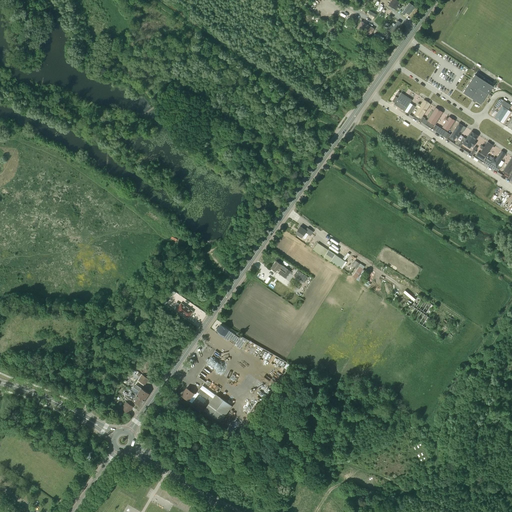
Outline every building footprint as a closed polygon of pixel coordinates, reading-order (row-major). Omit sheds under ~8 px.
[(398,5),(400,2),(395,0),(391,0),(388,5),(395,9),(397,7),(399,8),(400,7),(398,5)] [(414,8),(413,7),(408,3),(401,14),(406,17),(407,18),(414,8)] [(370,35),(374,28),(366,24),(366,22),(364,21),(363,22),(360,21),(357,28),(370,35)] [(480,104),(481,105),(494,85),(494,84),(476,72),(476,73),(474,76),(467,87),(465,89),(463,93),(473,99),(476,101),(480,104)] [(410,103),(399,96),(394,104),(405,111),(410,103)] [(501,104),(503,100),(501,99),(498,100),(494,106),(498,109),(501,104)] [(508,110),(502,106),(494,118),(503,124),(510,113),(507,111),(508,110)] [(442,113),(435,108),(428,121),(434,125),(442,113)] [(448,132),(455,121),(449,117),(442,129),(448,132)] [(464,127),(459,124),(449,139),(454,142),(456,139),(457,140),(460,137),(458,135),(464,127)] [(478,136),(471,132),(463,145),(469,149),(478,136)] [(486,156),(492,145),(487,142),(481,153),(486,156)] [(482,161),(486,156),(478,151),(475,156),(482,161)] [(501,151),(496,160),(493,159),(491,163),(495,166),(497,167),(505,153),(501,151)] [(509,174),(511,170),(511,158),(503,171),(509,174)] [(485,164),(495,170),(497,168),(496,167),(490,163),(491,161),(488,159),(485,164)] [(307,228),(306,230),(300,226),(295,233),(302,237),(305,232),(310,236),(313,232),(307,228)] [(324,257),(328,250),(317,243),(313,250),(324,257)] [(324,257),(331,261),(335,254),(328,250),(324,257)] [(335,254),(331,261),(341,268),(345,261),(335,254)] [(357,269),(358,266),(360,264),(355,260),(352,266),(357,269)] [(285,273),(288,269),(276,261),(271,268),(276,272),(279,268),(285,273)] [(356,279),(363,269),(365,266),(360,264),(358,266),(359,267),(353,277),(356,279)] [(363,269),(356,279),(360,282),(364,276),(366,278),(369,273),(363,269)] [(176,309),(189,318),(190,318),(193,313),(193,312),(181,303),(176,309)] [(228,341),(230,339),(235,342),(239,337),(221,325),(217,330),(225,335),(223,337),(228,341)] [(240,349),(246,340),(242,337),(239,338),(234,345),(240,349)] [(144,385),(148,379),(142,374),(138,380),(144,385)] [(136,395),(144,400),(149,393),(141,388),(136,384),(134,388),(139,391),(137,394),(136,395)] [(220,421),(238,398),(221,386),(204,410),(220,421)] [(189,401),(195,392),(192,390),(191,391),(186,388),(181,395),(189,401)] [(207,399),(210,395),(200,388),(197,392),(207,399)] [(144,400),(136,395),(137,394),(131,390),(126,396),(127,397),(133,400),(140,406),(144,400)] [(133,406),(126,401),(121,408),(128,413),(133,406)] [(156,493),(188,511),(192,505),(174,495),(176,491),(162,483),(156,493)]
